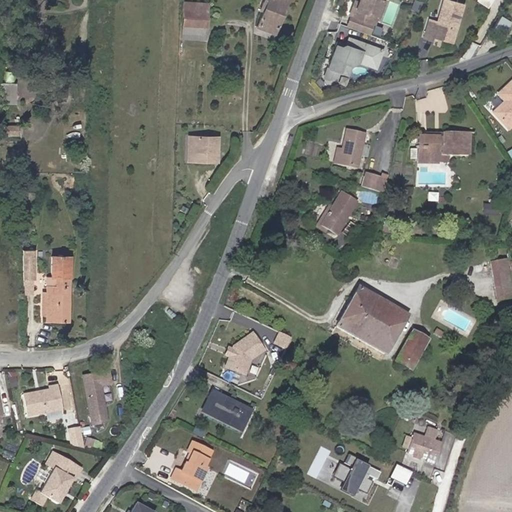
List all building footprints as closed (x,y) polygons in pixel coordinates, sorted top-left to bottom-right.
[(265,6),(263,11),(257,27),(275,34),(287,0),(263,0),(261,5),(265,6)] [(355,9),(352,8),(349,15),(350,15),(373,24),(374,24),(382,0),(358,0),(357,4),(355,9)] [(463,6),(443,0),(436,23),(428,20),(422,39),(431,41),(432,38),(451,44),(463,6)] [(182,23),(207,24),(207,4),(183,3),(182,23)] [(373,24),(350,15),(346,26),(369,35),(373,24)] [(500,16),(493,28),(504,33),(510,22),(500,16)] [(207,24),(182,23),(182,32),(206,33),(207,25),(207,24)] [(336,44),(324,76),(328,77),(336,75),(338,70),(346,73),(350,63),(357,60),(367,63),(370,55),(373,54),(376,47),(348,37),(345,44),(344,44),(340,46),(336,44)] [(370,55),(367,63),(374,66),(380,49),(376,47),(373,54),(370,55)] [(511,124),(511,85),(509,83),(495,96),(502,103),(491,114),(506,130),(511,124)] [(430,97),(444,97),(445,90),(430,89),(430,97)] [(342,150),(339,164),(358,168),(365,134),(346,131),(342,150)] [(438,136),(425,136),(416,136),(416,162),(438,162),(438,155),(468,155),(468,133),(439,133),(438,136)] [(217,136),(194,135),(193,160),(216,160),(217,136)] [(333,163),(339,164),(342,150),(337,149),(333,163)] [(361,186),(383,193),(387,181),(365,174),(361,186)] [(459,201),(459,203),(466,202),(466,197),(460,198),(461,195),(459,190),(454,191),(452,195),(455,199),(456,198),(457,201),(459,201)] [(320,226),(327,229),(336,235),(357,202),(341,193),(331,208),(320,226)] [(430,202),(438,202),(438,194),(430,194),(430,202)] [(359,219),(374,224),(378,209),(363,204),(359,219)] [(320,226),(331,208),(329,206),(316,228),(324,234),(327,229),(320,226)] [(35,248),(19,248),(20,279),(35,279),(35,248)] [(46,314),(46,321),(67,321),(68,256),(51,256),(51,276),(47,277),(46,292),(43,292),(43,314),(46,314)] [(497,300),(511,297),(505,261),(490,263),(497,300)] [(336,327),(384,354),(406,315),(357,287),(336,327)] [(226,357),(222,366),(242,375),(249,360),(263,350),(250,332),(230,345),(230,347),(226,357)] [(273,343),(285,349),(290,338),(278,332),(273,343)] [(427,340),(411,332),(395,361),(410,370),(427,340)] [(108,372),(84,377),(94,425),(109,422),(101,386),(111,384),(108,372)] [(10,377),(12,386),(19,384),(17,375),(10,377)] [(50,389),(24,394),(29,416),(63,409),(57,384),(50,386),(50,389)] [(250,412),(208,391),(196,414),(239,435),(250,412)] [(422,437),(432,440),(435,431),(426,428),(422,437)] [(75,447),(86,450),(82,429),(71,432),(75,447)] [(405,453),(424,459),(424,461),(432,464),(439,443),(432,440),(422,437),(411,434),(409,438),(402,436),(399,446),(406,449),(405,453)] [(185,465),(183,464),(179,472),(175,470),(170,480),(194,491),(204,469),(202,468),(210,452),(190,444),(186,453),(188,454),(185,460),(187,460),(185,465)] [(60,464),(58,469),(43,492),(39,490),(33,499),(43,505),(49,496),(60,503),(75,479),(77,481),(84,470),(57,452),(53,459),(60,464)] [(375,480),(379,473),(353,460),(354,459),(347,455),(342,464),(350,467),(348,470),(338,465),(331,478),(342,484),(338,492),(352,498),(356,490),(366,495),(372,482),(364,479),(366,475),(375,480)] [(50,463),(58,469),(60,464),(53,459),(50,463)] [(411,472),(394,465),(384,486),(389,488),(392,481),(404,486),(411,472)] [(156,494),(150,491),(147,496),(153,499),(156,494)] [(152,511),(135,502),(129,511),(152,511)]
